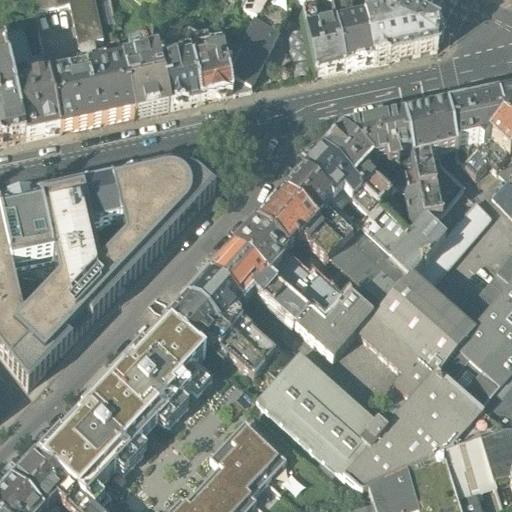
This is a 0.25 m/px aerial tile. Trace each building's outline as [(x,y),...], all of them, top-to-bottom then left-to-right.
[(94,0),(29,0),(33,20),(74,12),(81,49),(94,46),(103,45),(94,0)] [(240,0),(235,12),(257,22),(282,34),(294,9),(276,0),(240,0)] [(276,0),(294,9),(308,15),(314,0),(276,0)] [(307,39),(337,34),(333,15),(339,0),(314,0),(308,15),(304,24),(307,39)] [(339,0),(333,15),(337,34),(367,28),(368,17),(375,0),(339,0)] [(387,4),(378,0),(375,0),(368,17),(367,28),(380,25),(387,4)] [(398,10),(387,4),(380,25),(367,28),(374,66),(396,61),(425,55),(437,52),(439,43),(441,32),(418,20),(398,10)] [(282,34),(257,22),(239,61),(230,81),(233,98),(239,96),(252,93),(282,34)] [(374,66),(367,28),(337,34),(345,73),(349,72),(374,66)] [(337,34),(307,39),(315,79),(319,78),(345,73),(337,34)] [(208,103),(233,98),(230,81),(239,61),(225,54),(223,47),(210,49),(208,39),(189,42),(191,56),(201,105),(208,103)] [(94,46),(81,49),(86,72),(99,69),(94,46)] [(62,136),(49,80),(14,89),(5,47),(0,48),(0,148),(22,144),(62,136)] [(131,63),(122,65),(134,120),(141,119),(170,111),(158,57),(157,54),(139,58),(137,50),(129,52),(131,63)] [(180,52),(158,57),(170,111),(197,105),(201,105),(191,56),(182,58),(180,52)] [(99,69),(86,72),(49,80),(62,136),(118,124),(134,120),(122,65),(99,69)] [(501,125),(463,169),(474,181),(487,167),(495,174),(497,172),(511,155),(511,100),(507,101),(497,103),(501,125)] [(459,112),(446,114),(454,156),(455,161),(463,169),(501,125),(497,103),(488,105),(474,108),(459,112)] [(439,115),(409,122),(403,123),(424,220),(441,217),(436,191),(434,190),(429,162),(439,159),(448,157),(454,156),(446,114),(439,115)] [(359,133),(341,136),(372,164),(373,165),(386,163),(386,170),(398,168),(400,175),(404,177),(407,192),(404,198),(412,234),(424,220),(403,123),(388,126),(371,130),(359,133)] [(372,164),(341,136),(327,153),(321,158),(378,210),(379,211),(390,199),(363,174),(372,164)] [(511,155),(497,172),(506,182),(511,177),(511,175),(511,155)] [(378,210),(321,158),(317,163),(309,172),(303,178),(329,203),(333,207),(341,198),(367,222),(378,210)] [(463,190),(440,167),(439,159),(429,162),(434,190),(436,191),(441,217),(463,190)] [(0,364),(26,399),(96,324),(214,197),(207,189),(195,180),(184,175),(170,174),(110,187),(80,194),(62,197),(38,203),(0,211),(0,364)] [(329,203),(303,178),(298,184),(288,194),(283,199),(340,251),(351,240),(322,211),(329,203)] [(340,251),(283,199),(277,206),(255,229),(286,258),(294,248),(298,251),(302,247),(308,253),(312,254),(326,266),(329,262),(340,251)] [(444,239),(411,278),(427,292),(491,219),(475,203),(444,239)] [(390,260),(409,239),(379,211),(378,210),(367,222),(358,231),(359,232),(390,260)] [(436,231),(424,220),(412,234),(409,239),(390,260),(411,278),(444,239),(436,231)] [(286,258),(255,229),(236,250),(233,253),(307,317),(324,332),(343,310),(321,290),(317,295),(288,268),(284,271),(279,267),(286,258)] [(373,321),(411,278),(390,260),(359,232),(351,240),(340,251),(329,262),(360,289),(349,301),(373,321)] [(307,317),(233,253),(227,260),(208,281),(241,309),(252,296),(258,301),(260,301),(294,332),(307,317)] [(511,254),(458,319),(474,332),(511,287),(511,254)] [(427,292),(411,278),(373,321),(436,377),(474,332),(458,319),(427,292)] [(241,309),(208,281),(189,301),(186,304),(263,371),(274,359),(249,337),(251,335),(240,325),(240,321),(234,316),(241,309)] [(511,287),(474,332),(436,377),(506,438),(511,438),(511,287)] [(506,438),(436,377),(373,321),(349,301),(343,310),(324,332),(307,317),(294,332),(332,365),(355,338),(403,380),(394,390),(411,404),(383,436),(334,492),(349,505),(369,495),(455,454),(506,438)] [(263,371),(186,304),(181,310),(164,327),(198,357),(205,349),(209,354),(216,355),(225,364),(227,362),(252,384),(263,371)] [(164,327),(35,466),(86,511),(103,511),(110,504),(99,494),(115,475),(122,482),(142,461),(135,454),(160,427),(167,435),(187,413),(180,406),(190,395),(196,401),(211,385),(196,371),(204,362),(198,357),(164,327)] [(298,361),(248,417),(334,492),(383,436),(298,361)] [(244,429),(226,448),(267,487),(286,468),(244,429)] [(511,441),(481,453),(492,487),(509,482),(511,481),(511,441)] [(251,504),(267,487),(226,448),(208,467),(218,475),(251,504)] [(481,453),(445,467),(458,511),(477,511),(474,501),(494,494),(492,487),(481,453)] [(10,492),(31,511),(50,511),(55,508),(59,511),(86,511),(35,466),(14,488),(10,492)] [(458,511),(445,467),(407,483),(415,511),(458,511)] [(251,504),(218,475),(201,493),(221,511),(252,511),(255,509),(251,504)] [(370,498),(374,510),(374,511),(415,511),(407,483),(370,498)] [(0,511),(31,511),(10,492),(5,498),(0,503),(0,511)] [(221,511),(201,493),(184,511),(221,511)]
